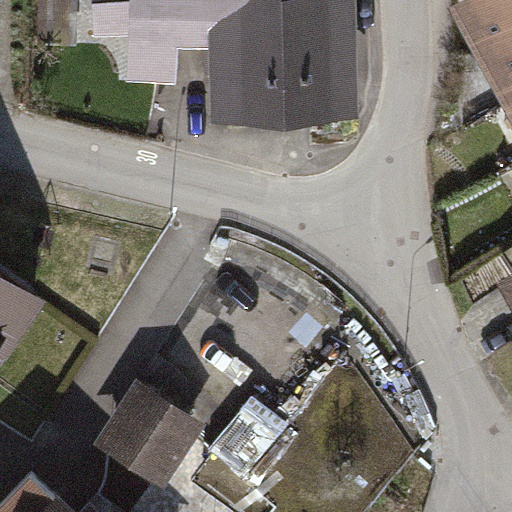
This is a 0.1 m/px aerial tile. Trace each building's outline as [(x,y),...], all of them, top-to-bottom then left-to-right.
[(216,38),(215,102),(354,100),(346,0),(122,0),(113,78),(173,84),(179,38),(216,38)] [(511,0),(451,0),(438,7),(511,140),(511,0)] [(0,351),(40,292),(0,265),(0,351)] [(511,275),(495,285),(511,314),(511,275)] [(209,418),(141,375),(102,437),(169,480),(209,418)] [(65,511),(26,474),(0,500),(0,511),(65,511)]
